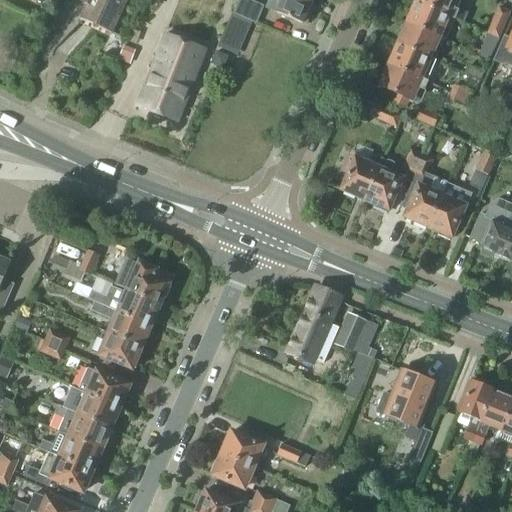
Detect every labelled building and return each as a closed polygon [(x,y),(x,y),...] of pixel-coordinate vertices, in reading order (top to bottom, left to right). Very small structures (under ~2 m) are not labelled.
[(83,0),(87,1),(88,5),(81,20),(110,34),(125,0),(76,0),(77,0),(76,0),(83,0)] [(305,0),(269,0),(266,9),(303,25),(313,3),(305,0)] [(417,0),(416,3),(455,20),(464,24),(468,14),(458,10),(462,0),(417,0)] [(238,3),(233,15),(251,22),(255,24),(260,12),(238,3)] [(455,20),(416,3),(407,25),(446,41),(449,33),(455,20)] [(499,8),(488,35),(498,39),(499,39),(510,13),(499,8)] [(227,29),(226,29),(213,61),(224,65),(233,43),(241,46),(251,22),(233,15),(227,29)] [(446,41),(407,25),(398,46),(435,62),(439,54),(433,51),(439,38),(445,41),(446,41)] [(487,34),(479,56),(489,60),(498,39),(488,35),(487,34)] [(207,51),(165,35),(137,107),(178,123),(207,51)] [(499,47),(493,62),(504,66),(504,65),(511,68),(511,39),(507,50),(499,47)] [(435,62),(398,46),(389,67),(426,84),(430,75),(435,62)] [(426,84),(389,67),(379,89),(418,106),(420,105),(425,93),(424,93),(428,84),(426,84)] [(483,74),(469,68),(465,75),(480,81),(483,74)] [(450,94),(471,103),(474,95),(453,87),(450,94)] [(511,95),(505,93),(495,115),(503,118),(511,97),(511,95)] [(471,103),(450,94),(447,101),(469,109),(471,103)] [(373,105),(368,116),(388,125),(397,129),(402,118),(373,105)] [(421,109),(415,121),(434,129),(439,116),(421,109)] [(413,178),(422,156),(409,151),(400,173),(413,178)] [(496,157),(484,151),(465,194),(477,199),(496,157)] [(422,156),(413,178),(424,182),(433,161),(422,156)] [(343,174),(348,176),(342,191),(366,202),(380,170),(379,169),(355,159),(350,157),(343,174)] [(379,169),(380,170),(366,202),(389,212),(403,180),(396,177),(396,175),(397,173),(397,170),(396,167),(395,165),(393,163),(390,162),(387,162),(385,162),(382,161),(379,169)] [(420,184),(405,218),(428,228),(443,194),(420,184)] [(452,239),(466,205),(443,194),(428,228),(452,239)] [(480,215),(469,240),(482,245),(480,249),(483,250),(482,252),(483,256),(489,258),(493,257),(494,255),(503,258),(511,237),(511,204),(504,201),(502,201),(500,201),(498,201),(496,202),(494,203),(492,204),(491,205),(490,207),(489,209),(485,217),(480,215)] [(511,237),(503,258),(511,262),(511,265),(511,267),(511,237)] [(78,272),(83,274),(90,277),(99,258),(86,252),(78,272)] [(0,313),(1,314),(14,285),(4,280),(11,264),(0,259),(1,257),(0,256),(0,313)] [(114,286),(112,285),(111,287),(159,308),(172,278),(171,278),(171,279),(152,270),(153,269),(143,264),(142,266),(126,259),(114,286)] [(79,283),(83,274),(78,272),(79,269),(68,264),(63,276),(79,283)] [(88,300),(94,303),(93,305),(150,330),(159,308),(111,287),(106,298),(92,292),(88,300)] [(302,323),(325,332),(338,302),(315,292),(302,323)] [(91,311),(115,321),(109,335),(141,349),(150,330),(93,305),(91,311)] [(349,317),(336,346),(353,353),(366,325),(349,317)] [(289,353),(311,363),(325,332),(302,323),(289,353)] [(69,340),(49,331),(45,342),(64,351),(69,340)] [(109,335),(100,356),(132,370),(141,349),(109,335)] [(40,352),(60,361),(64,351),(45,342),(40,352)] [(358,355),(353,366),(368,373),(373,361),(358,355)] [(89,370),(79,392),(87,395),(87,394),(120,408),(129,388),(96,374),(89,370)] [(392,399),(385,396),(377,415),(411,428),(407,440),(417,444),(411,460),(422,464),(433,436),(422,432),(428,417),(425,415),(436,386),(421,380),(418,376),(409,372),(404,374),(402,373),(392,399)] [(471,419),(463,440),(472,444),(493,393),(494,392),(472,383),(459,414),(471,419)] [(68,387),(63,398),(82,407),(78,415),(78,416),(111,430),(120,408),(87,394),(87,395),(79,392),(68,387)] [(347,389),(343,398),(355,403),(359,394),(347,389)] [(472,444),(468,453),(475,456),(479,446),(481,447),(488,430),(497,434),(494,440),(497,441),(498,440),(499,441),(511,408),(511,400),(493,393),(472,444)] [(58,406),(54,415),(63,419),(58,433),(102,451),(111,430),(78,416),(58,406)] [(511,408),(499,441),(511,446),(505,458),(511,460),(511,408)] [(442,455),(457,418),(446,414),(431,451),(442,455)] [(42,442),(39,449),(49,454),(49,453),(92,472),(102,451),(58,433),(53,446),(42,442)] [(268,450),(231,434),(222,456),(253,469),(259,457),(264,459),(268,450)] [(305,468),(310,457),(281,445),(276,456),(305,468)] [(0,468),(13,474),(19,461),(0,453),(0,468)] [(28,466),(24,477),(49,488),(52,481),(83,494),(92,472),(49,453),(49,454),(41,471),(28,466)] [(213,477),(244,491),(253,469),(222,456),(213,477)] [(0,485),(7,488),(13,474),(0,468),(0,485)] [(257,491),(252,503),(271,511),(287,511),(290,507),(277,501),(277,500),(257,491)] [(16,502),(12,511),(15,511),(75,511),(46,499),(34,494),(28,507),(16,502)] [(205,494),(198,511),(248,511),(236,507),(205,494)] [(248,511),(271,511),(252,503),(248,511)]
